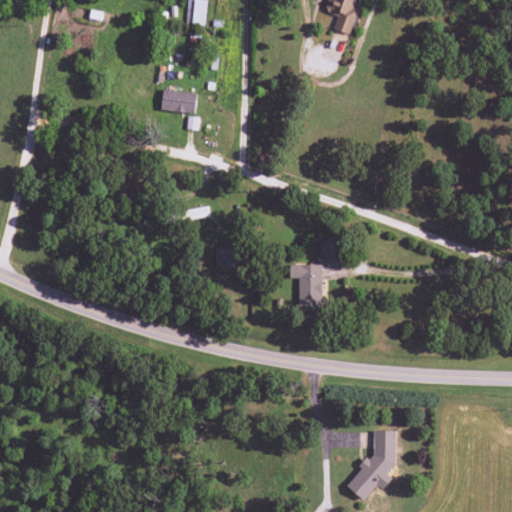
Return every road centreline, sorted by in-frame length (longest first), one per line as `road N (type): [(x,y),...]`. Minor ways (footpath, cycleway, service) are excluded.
road 1 (residential): [(511,268),(274,182),(77,123),(31,129),(0,253)]
road 2 (secondary): [(511,375),(320,363),(223,345),(0,273)]
